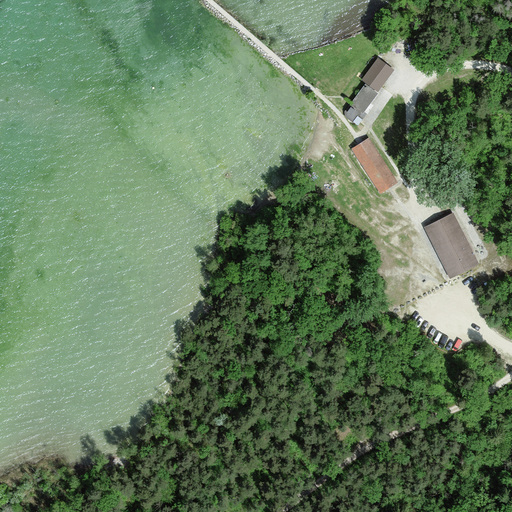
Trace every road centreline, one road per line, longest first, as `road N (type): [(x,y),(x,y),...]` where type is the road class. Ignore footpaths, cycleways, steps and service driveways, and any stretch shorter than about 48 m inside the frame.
road 1 (track): [(511,373),(467,405),(392,435),(277,511)]
road 2 (track): [(357,135),(402,74),(454,64),(511,71)]
road 3 (track): [(407,72),(419,211)]
